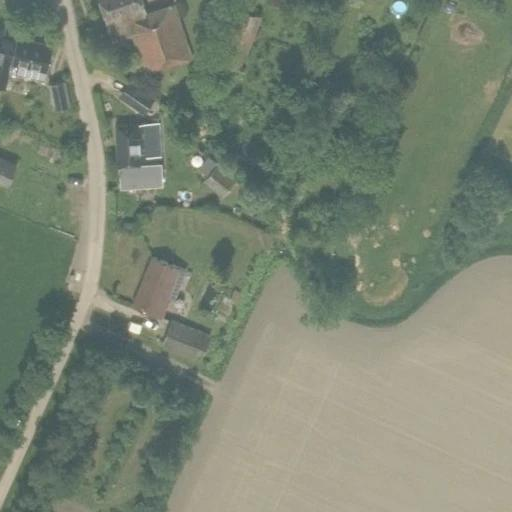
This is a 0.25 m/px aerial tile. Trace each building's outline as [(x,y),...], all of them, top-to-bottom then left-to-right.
[(145,73),(191,58),(173,3),(145,13),(141,0),(98,0),(112,39),(131,32),(145,73)] [(238,72),(261,15),(238,5),(215,63),(238,72)] [(8,71),(16,36),(2,33),(3,28),(0,27),(0,85),(4,87),(8,71)] [(52,44),(16,36),(8,71),(44,80),(52,44)] [(53,108),(69,105),(64,80),(48,83),(53,108)] [(116,96),(143,114),(154,98),(127,80),(116,96)] [(160,163),(149,164),(149,156),(159,155),(157,122),(147,123),(115,124),(117,165),(119,165),(120,186),(161,183),(160,163)] [(217,162),(207,155),(197,168),(207,175),(202,181),(222,195),(238,174),(218,160),(217,162)] [(0,182),(6,185),(15,163),(0,156),(0,182)] [(177,202),(191,204),(192,196),(178,195),(177,202)] [(174,295),(185,269),(152,256),(132,304),(160,315),(169,293),(174,295)] [(171,320),(170,321),(161,343),(200,359),(209,335),(171,320)]
